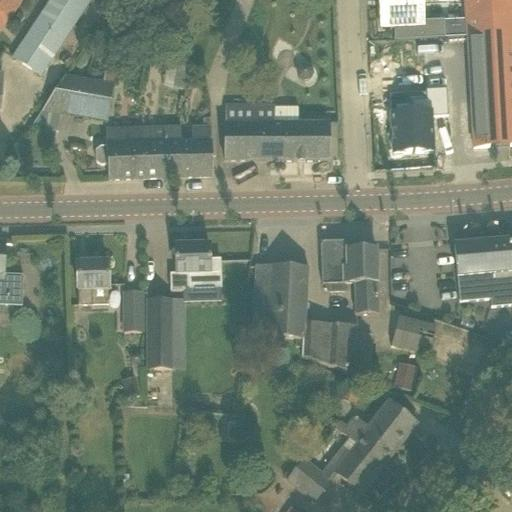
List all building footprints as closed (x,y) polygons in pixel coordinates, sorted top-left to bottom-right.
[(0,0),(0,20),(7,25),(23,0),(0,0)] [(51,0),(12,59),(41,77),(91,0),(51,0)] [(511,0),(465,0),(472,118),(469,120),(470,130),(472,131),(473,150),(511,148),(511,0)] [(423,22),(422,4),(378,6),(379,30),(394,30),(394,42),(445,39),(444,21),(423,22)] [(41,113),(47,114),(60,116),(61,112),(106,120),(115,74),(105,72),(103,85),(64,78),(41,113)] [(431,119),(448,118),(446,90),(426,91),(426,101),(411,102),(412,115),(391,116),(393,156),(433,154),(431,119)] [(224,163),(297,164),(328,164),(328,125),(274,125),(274,107),(224,107),(224,163)] [(183,144),(181,144),(180,128),(143,129),(144,181),(185,180),(183,144)] [(108,182),(144,181),(143,129),(107,130),(107,146),(101,147),(96,151),(97,162),(101,167),(107,166),(108,182)] [(185,180),(212,179),(211,143),(211,129),(191,129),(192,144),(183,144),(185,180)] [(454,247),(457,279),(457,280),(459,303),(490,301),(491,308),(511,306),(511,245),(508,246),(508,242),(454,247)] [(377,285),(376,250),(347,251),(347,246),(343,243),(324,243),(320,247),(322,287),(328,286),(329,294),(344,294),(344,286),(354,285),(355,317),(378,316),(377,285)] [(174,247),(175,267),(175,275),(170,275),(170,293),(182,293),(184,293),(184,291),(184,285),(189,285),(189,288),(219,288),(218,263),(209,263),(209,247),(174,247)] [(78,307),(92,307),(108,306),(107,264),(77,265),(77,291),(78,291),(78,307)] [(368,376),(368,375),(378,375),(378,364),(369,364),(371,336),(356,335),(356,327),(305,325),(308,269),(255,266),(251,337),(295,340),(295,347),(302,347),(301,357),(354,376),(368,376)] [(142,296),(137,296),(125,295),(124,333),(141,333),(142,296)] [(171,371),(171,303),(148,303),(147,371),(171,371)] [(391,349),(428,358),(436,327),(399,318),(391,349)] [(399,363),(395,388),(413,391),(417,367),(399,363)] [(366,435),(392,455),(416,425),(389,404),(369,429),(355,418),(342,434),(357,446),(366,435)] [(360,495),(392,455),(366,435),(357,446),(342,434),(341,436),(348,441),(327,468),(360,495)] [(285,481),(314,504),(330,483),(302,460),(285,481)]
